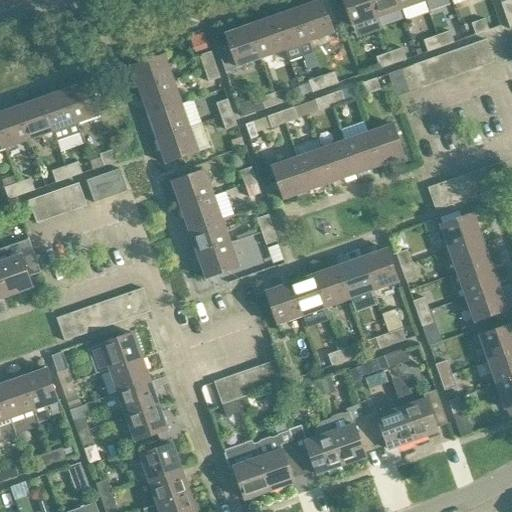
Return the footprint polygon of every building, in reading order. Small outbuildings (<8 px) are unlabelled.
[(334,34),(329,19),(322,0),(298,9),(310,42),(334,34)] [(343,0),(353,26),(378,18),(371,0),(343,0)] [(371,0),(378,18),(401,9),(397,0),(371,0)] [(397,0),(401,9),(425,1),(424,0),(397,0)] [(506,16),(511,13),(511,0),(509,0),(501,3),(506,16)] [(286,51),(310,42),(298,9),(274,17),(286,51)] [(262,59),(286,51),(274,17),(251,25),(262,59)] [(476,35),(489,30),(485,19),(472,23),(476,35)] [(238,67),(262,59),(251,25),(226,34),(238,67)] [(437,36),(441,47),(454,42),(450,31),(437,36)] [(428,52),(441,47),(437,36),(424,40),(428,52)] [(473,44),(481,67),(494,62),(486,40),(473,44)] [(461,48),(469,71),(481,67),(473,44),(461,48)] [(390,52),(394,64),(407,59),(403,48),(390,52)] [(449,53),(457,75),(469,71),(461,48),(449,53)] [(205,69),(216,65),(211,52),(200,56),(205,69)] [(381,68),(394,64),(390,52),(377,57),(381,68)] [(437,57),(445,80),(457,75),(449,53),(437,57)] [(174,80),(172,74),(165,55),(132,67),(140,92),(174,80)] [(425,61),(433,84),(445,80),(437,57),(425,61)] [(413,66),(421,88),(433,84),(425,61),(413,66)] [(216,65),(205,69),(209,82),(221,78),(216,65)] [(401,70),(409,92),(421,88),(413,66),(401,70)] [(394,90),(396,97),(409,92),(401,70),(388,74),(394,90)] [(322,76),(326,88),(338,83),(334,72),(322,76)] [(367,95),(380,90),(394,90),(388,74),(363,83),(367,95)] [(312,92),(326,88),(322,76),(308,81),(312,92)] [(149,115),(182,104),(174,80),(140,92),(149,115)] [(77,124),(83,122),(101,115),(90,82),(65,91),(77,124)] [(274,93),(278,104),(291,100),(287,88),(274,93)] [(54,132),(77,124),(65,91),(41,99),(54,132)] [(328,95),(332,107),(345,102),(341,91),(328,95)] [(265,109),(278,104),(274,93),(261,98),(265,109)] [(308,115),(332,107),(328,95),(304,104),(308,115)] [(30,140),(54,132),(41,99),(18,107),(30,140)] [(221,117),(233,113),(228,99),(217,103),(221,117)] [(157,139),(190,127),(182,104),(149,115),(157,139)] [(284,124),(308,115),(304,104),(280,113),(284,124)] [(0,130),(7,148),(30,140),(18,107),(0,113),(0,130)] [(233,113),(221,117),(226,129),(237,125),(233,113)] [(272,128),(284,124),(280,113),(267,117),(272,128)] [(165,163),(210,148),(202,123),(190,127),(157,139),(165,163)] [(368,133),(380,166),(404,158),(393,124),(368,133)] [(356,175),(344,141),(341,131),(317,140),(332,183),(356,175)] [(356,175),(380,166),(368,133),(344,141),(356,175)] [(244,148),(241,138),(231,141),(235,151),(244,148)] [(308,191),(332,183),(317,140),(293,148),(308,191)] [(284,200),(308,191),(293,148),(269,156),(284,200)] [(104,167),(118,162),(114,151),(100,155),(104,167)] [(490,166),(498,189),(510,185),(502,162),(490,166)] [(70,179),(82,174),(78,163),(66,167),(70,179)] [(485,193),(498,189),(490,166),(477,171),(485,193)] [(56,183),(70,179),(66,167),(52,172),(56,183)] [(245,185),(257,181),(252,168),(241,172),(245,185)] [(94,203),(128,191),(120,169),(87,181),(94,203)] [(181,207),(214,196),(206,171),(172,183),(181,207)] [(473,198),(485,193),(477,171),(465,175),(473,198)] [(461,202),(473,198),(465,175),(453,179),(461,202)] [(22,195),(18,184),(15,176),(2,180),(9,200),(22,195)] [(22,195),(35,191),(31,179),(18,184),(22,195)] [(448,206),(461,202),(453,179),(440,184),(448,206)] [(250,198),(261,194),(257,181),(245,185),(250,198)] [(67,188),(75,210),(87,206),(79,183),(67,188)] [(436,211),(448,206),(440,184),(428,188),(436,211)] [(62,215),(75,210),(67,188),(54,192),(62,215)] [(50,219),(62,215),(54,192),(42,196),(50,219)] [(37,223),(50,219),(42,196),(29,201),(37,223)] [(189,231),(222,219),(214,196),(181,207),(189,231)] [(0,223),(9,220),(5,209),(0,210),(0,223)] [(449,251),(482,239),(474,214),(440,226),(449,251)] [(273,228),(270,219),(269,215),(257,219),(262,232),(273,228)] [(197,254),(231,243),(222,219),(189,231),(197,254)] [(266,245),(278,241),(273,228),(262,232),(266,245)] [(457,274),(491,262),(482,239),(449,251),(457,274)] [(41,272),(30,242),(18,246),(21,255),(0,262),(0,273),(8,297),(33,288),(29,277),(41,272)] [(239,267),(233,248),(231,243),(197,254),(206,279),(217,275),(221,285),(239,279),(235,269),(239,267)] [(398,282),(393,268),(386,249),(362,258),(374,291),(398,282)] [(401,267),(411,264),(407,252),(397,255),(401,267)] [(350,300),(374,291),(362,258),(338,266),(350,300)] [(466,298),(499,286),(491,262),(457,274),(466,298)] [(411,264),(401,267),(406,280),(415,276),(411,264)] [(326,308),(350,300),(338,266),(315,275),(326,308)] [(0,299),(8,297),(0,273),(0,299)] [(303,316),(326,308),(315,275),(291,283),(303,316)] [(278,325),(303,316),(291,283),(266,292),(278,325)] [(474,322),(489,317),(508,310),(499,286),(466,298),(474,322)] [(139,315),(151,311),(143,288),(131,293),(139,315)] [(126,320),(139,315),(131,293),(118,297),(126,320)] [(114,324),(126,320),(118,297),(106,301),(114,324)] [(418,314),(427,311),(423,299),(414,302),(418,314)] [(102,328),(114,324),(106,301),(94,306),(102,328)] [(89,333),(102,328),(94,306),(81,310),(89,333)] [(77,337),(89,333),(81,310),(69,314),(77,337)] [(427,311),(418,314),(422,327),(432,323),(427,311)] [(65,341),(77,337),(69,314),(57,318),(65,341)] [(488,361),(511,352),(511,325),(480,337),(488,361)] [(392,345),(406,340),(402,328),(388,333),(392,345)] [(380,349),(392,345),(388,333),(376,338),(380,349)] [(109,370),(143,358),(134,334),(88,350),(96,374),(109,370)] [(345,361),(341,350),(338,341),(326,345),(333,366),(345,361)] [(341,350),(345,361),(359,356),(355,345),(341,350)] [(407,349),(392,355),(391,353),(383,356),(387,364),(393,362),(396,370),(413,364),(407,349)] [(497,385),(511,379),(511,352),(488,361),(497,385)] [(118,394),(152,382),(143,358),(109,370),(118,394)] [(273,387),(286,382),(278,360),(265,364),(273,387)] [(441,378),(451,375),(446,361),(436,365),(441,378)] [(252,369),(260,391),(273,387),(265,364),(252,369)] [(364,366),(349,370),(352,381),(367,376),(364,366)] [(59,402),(54,388),(47,369),(22,377),(39,426),(38,423),(47,419),(50,414),(47,407),(59,402)] [(69,369),(57,373),(66,399),(78,394),(69,369)] [(239,373),(247,396),(260,391),(252,369),(239,373)] [(234,400),(246,396),(247,396),(239,373),(226,378),(234,400)] [(451,375),(441,378),(445,391),(456,388),(451,375)] [(0,390),(16,435),(39,426),(22,377),(0,385),(0,390)] [(423,395),(424,399),(414,403),(399,377),(391,381),(402,407),(413,441),(438,432),(434,423),(446,418),(436,390),(423,395)] [(214,382),(222,404),(234,400),(226,378),(214,382)] [(511,379),(497,385),(498,390),(505,409),(511,406),(511,379)] [(126,417),(160,405),(152,382),(118,394),(126,417)] [(16,436),(16,435),(0,390),(0,440),(6,439),(12,441),(13,437),(16,436)] [(222,404),(227,417),(251,409),(246,396),(234,400),(222,404)] [(449,402),(453,414),(463,411),(458,399),(449,402)] [(90,430),(86,417),(91,415),(86,404),(70,410),(78,434),(90,430)] [(135,442),(149,436),(168,430),(160,405),(126,417),(135,442)] [(374,444),(364,415),(360,405),(347,409),(348,413),(344,415),(340,414),(333,417),(330,419),(325,421),(342,466),(366,458),(363,448),(374,444)] [(386,440),(389,450),(413,441),(402,407),(378,416),(376,411),(364,415),(374,444),(386,440)] [(314,465),(317,475),(342,466),(325,421),(321,423),(319,424),(318,425),(316,427),(315,429),(315,431),(315,433),(315,436),(315,438),(305,441),(300,426),(288,430),(302,469),(314,465)] [(90,430),(78,434),(83,447),(95,443),(90,430)] [(294,483),(291,473),(302,469),(288,430),(279,433),(277,436),(272,438),(270,437),(261,440),(259,442),(255,444),(253,444),(258,458),(257,458),(269,492),(294,483)] [(149,480),(182,469),(173,444),(140,456),(141,457),(130,461),(138,483),(148,479),(149,480)] [(49,453),(53,464),(66,460),(62,448),(49,453)] [(41,469),(53,464),(49,453),(37,457),(41,469)] [(246,500),(269,492),(257,458),(234,467),(246,500)] [(80,463),(68,467),(77,491),(89,487),(80,463)] [(2,470),(6,481),(18,476),(14,465),(2,470)] [(143,509),(190,492),(182,469),(149,480),(157,503),(143,508),(143,509)] [(101,497),(113,493),(108,480),(96,484),(101,497)] [(144,511),(197,511),(190,492),(143,509),(144,511)] [(113,493),(101,497),(105,510),(117,506),(113,493)]
